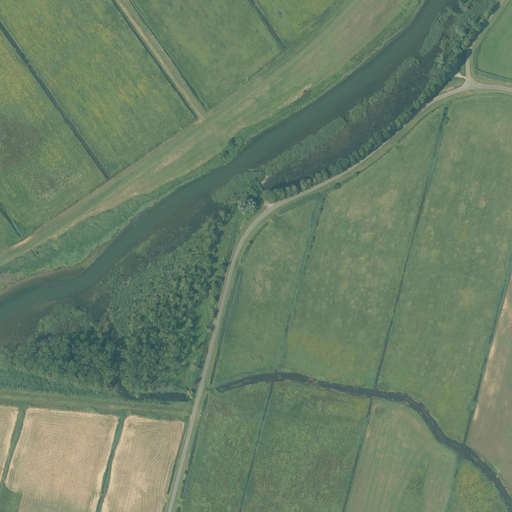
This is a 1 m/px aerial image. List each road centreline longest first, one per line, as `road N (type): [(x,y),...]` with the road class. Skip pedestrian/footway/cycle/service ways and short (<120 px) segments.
road 1 (unclassified): [(169,511),(248,230),(366,162),(449,93),(471,87)]
road 2 (track): [(208,122),(120,0)]
